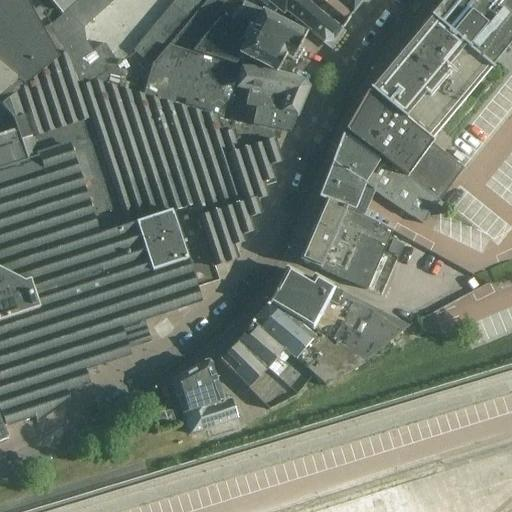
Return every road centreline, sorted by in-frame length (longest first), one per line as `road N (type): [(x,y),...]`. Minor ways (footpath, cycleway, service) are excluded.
road 1 (residential): [(403,0),(381,25),(282,242),(215,335),(0,480)]
road 2 (unclassified): [(188,511),(511,419)]
